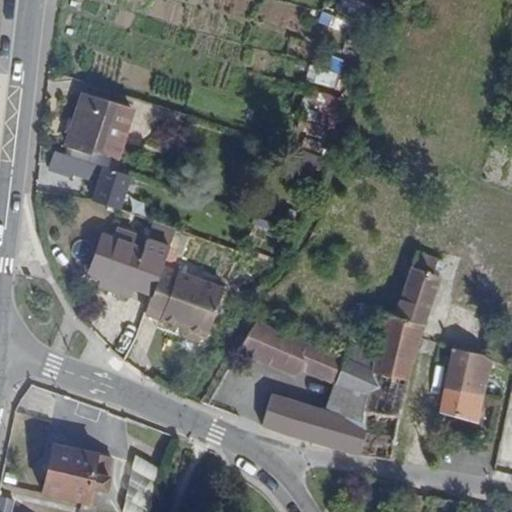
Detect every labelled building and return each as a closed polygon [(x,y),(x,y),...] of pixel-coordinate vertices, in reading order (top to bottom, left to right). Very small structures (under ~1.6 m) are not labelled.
[(360,0),(342,0),(337,16),(323,11),(319,23),(355,35),(366,2),(360,0)] [(85,97),(69,146),(68,149),(93,157),(94,153),(117,160),(132,111),(85,97)] [(128,177),(55,152),(46,179),(69,187),(74,173),(99,181),(93,201),(118,210),(128,177)] [(131,289),(153,297),(163,271),(177,231),(155,223),(145,250),(132,246),(136,236),(118,229),(114,240),(103,236),(90,273),(103,278),(99,289),(127,299),(131,289)] [(432,276),(437,258),(416,252),(411,268),(432,276)] [(441,279),(446,261),(437,258),(432,276),(439,278),(441,279)] [(460,264),(455,281),(471,286),(476,269),(460,264)] [(349,344),(345,356),(408,380),(439,278),(432,276),(411,268),(394,319),(383,314),(375,353),(349,344)] [(224,293),(163,271),(153,297),(146,317),(184,331),(186,339),(198,344),(206,339),(207,339),(224,293)] [(498,348),(510,300),(476,292),(471,314),(462,311),(455,338),(498,348)] [(128,356),(144,362),(159,322),(143,316),(128,356)] [(308,343),(249,321),(237,340),(231,351),(296,378),(302,372),(303,369),(305,363),(304,355),(308,343)] [(345,356),(308,343),(304,355),(305,363),(303,369),(336,380),(336,379),(345,356)] [(486,356),(452,347),(440,413),(478,422),(493,362),(486,356)] [(408,380),(345,356),(336,379),(336,380),(324,409),(297,402),(272,393),(261,426),(298,439),(362,455),(409,463),(411,442),(395,439),(408,380)] [(42,493),(95,504),(98,490),(99,490),(107,492),(111,477),(109,477),(113,457),(98,454),(53,444),(42,493)] [(157,511),(164,471),(139,467),(131,511),(157,511)]
